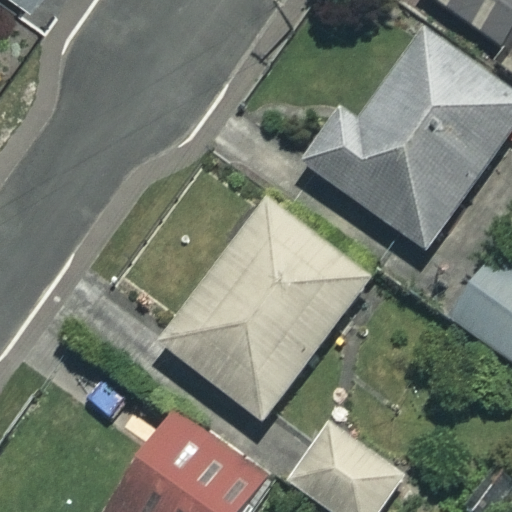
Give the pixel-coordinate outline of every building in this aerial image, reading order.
[(511,38),(511,0),(429,0),(501,53),(511,38)] [(511,130),(511,96),(424,36),(360,128),(339,114),(301,169),(425,255),(511,130)] [(367,284),(265,208),(160,351),(262,426),(367,284)] [(511,274),(492,261),(449,323),(511,366),(511,274)] [(252,511),(269,486),(164,419),(104,511),(252,511)] [(381,511),(404,480),(327,426),(286,485),(325,511),(381,511)]
